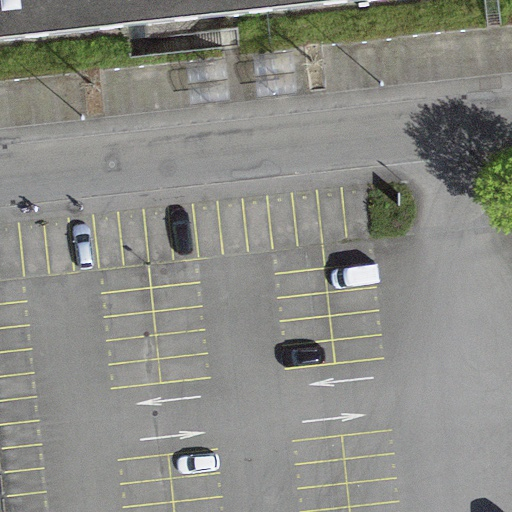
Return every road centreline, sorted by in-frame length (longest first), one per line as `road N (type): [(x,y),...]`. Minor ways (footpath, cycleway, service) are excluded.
road 1 (unclassified): [(511,112),(0,168)]
road 2 (unknown): [(218,144),(247,406)]
road 3 (unknown): [(29,165),(69,425)]
